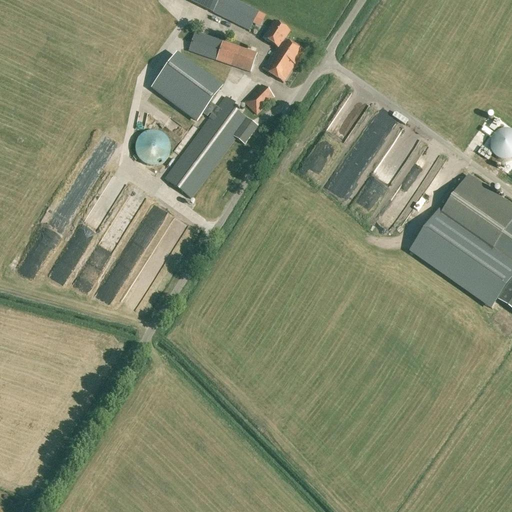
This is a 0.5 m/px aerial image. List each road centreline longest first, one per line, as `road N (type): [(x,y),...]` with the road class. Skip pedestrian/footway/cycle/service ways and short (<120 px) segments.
road 1 (unclassified): [(38,511),(369,0)]
road 2 (unknown): [(329,62),(511,197)]
